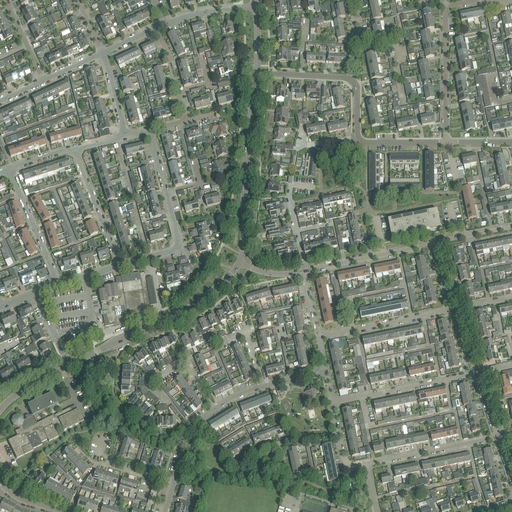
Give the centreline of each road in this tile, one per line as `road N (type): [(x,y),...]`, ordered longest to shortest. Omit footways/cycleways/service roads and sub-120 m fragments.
road 1 (tertiary): [(240,262),(256,72)]
road 2 (residential): [(149,257),(178,246),(150,129)]
road 3 (residential): [(330,403),(476,373)]
road 4 (residential): [(317,336),(453,309)]
road 5 (residential): [(446,142),(449,6)]
road 6 (residential): [(366,463),(499,436)]
road 7 (residential): [(58,284),(10,168)]
road 8 (residential): [(119,265),(75,148)]
